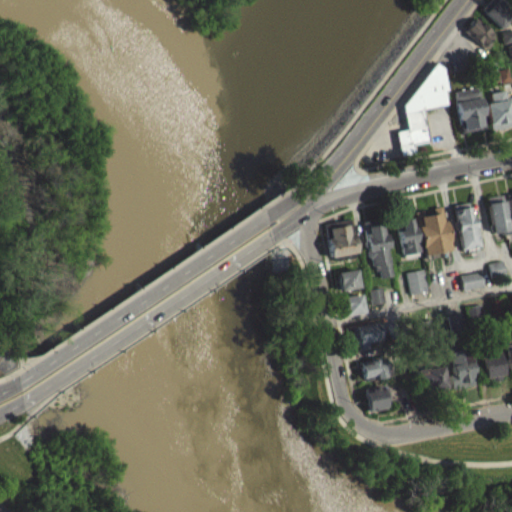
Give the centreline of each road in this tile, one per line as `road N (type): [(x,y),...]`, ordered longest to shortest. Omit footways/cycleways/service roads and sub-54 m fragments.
road 1 (residential): [(511,411),(398,436),(355,417),(309,236),(296,218)]
road 2 (secondary): [(25,400),(273,233)]
road 3 (secondary): [(23,378),(270,216)]
road 4 (secondary): [(296,218),(359,189),(511,156)]
road 5 (secondary): [(463,0),(337,167)]
